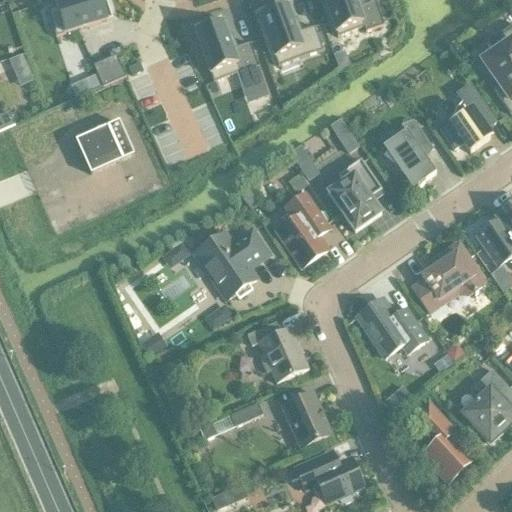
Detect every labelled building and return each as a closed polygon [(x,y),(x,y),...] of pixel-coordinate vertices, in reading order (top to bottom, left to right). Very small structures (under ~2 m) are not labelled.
[(105,0),(85,0),(47,12),(56,39),(113,21),(105,0)] [(322,0),(337,40),(364,30),(365,35),(384,28),(375,4),(362,9),(359,0),(322,0)] [(284,4),(258,14),(278,70),(322,54),(314,30),(301,34),(297,21),(291,23),(284,4)] [(220,20),(193,30),(213,86),(258,70),(250,46),(237,51),(232,37),(227,39),(220,20)] [(511,28),(511,29),(509,30),(507,32),(506,34),(506,37),(506,40),(507,42),(509,46),(482,64),(499,89),(493,93),(509,115),(511,118),(511,28)] [(117,59),(93,69),(103,91),(126,81),(117,59)] [(149,72),(126,79),(130,89),(152,81),(149,72)] [(484,134),(495,126),(470,89),(457,98),(462,105),(456,111),(453,119),(452,127),(441,135),(454,153),(463,147),(470,156),(490,142),(484,134)] [(9,115),(0,119),(0,134),(15,128),(9,115)] [(436,177),(423,158),(433,152),(413,123),(401,128),(401,129),(405,135),(383,160),(419,191),(425,184),(436,177)] [(91,177),(133,158),(118,125),(76,144),(91,177)] [(370,201),(381,193),(360,163),(338,178),(343,185),(327,196),(355,235),(381,217),(370,201)] [(319,240),(329,233),(330,232),(306,197),(284,212),(293,224),(276,235),(302,272),(328,254),(319,240)] [(511,208),(494,221),(497,225),(475,240),(495,269),(511,257),(511,208)] [(254,269),(259,265),(268,259),(252,235),(232,249),(224,238),(195,258),(227,304),(256,284),(246,269),(251,266),(254,269)] [(483,283),(471,265),(458,246),(430,265),(434,271),(422,280),(424,283),(412,292),(429,317),(445,307),(442,302),(456,292),(460,299),(468,300),(473,296),(475,298),(478,296),(476,294),(482,290),(483,283)] [(428,344),(406,312),(395,320),(383,303),(356,321),(384,362),(401,351),(406,358),(428,344)] [(308,372),(290,332),(281,336),(276,326),(247,339),(252,350),(258,347),(264,359),(260,361),(266,376),(271,374),(276,387),(308,372)] [(463,358),(459,351),(454,350),(447,355),(453,365),(463,358)] [(183,375),(178,363),(161,371),(166,382),(183,375)] [(490,447),(511,426),(511,416),(503,406),(511,397),(511,395),(492,373),(474,389),(483,399),(462,418),(490,447)] [(332,439),(314,396),(281,411),(300,453),(332,439)] [(235,430),(263,418),(258,406),(230,419),(235,430)] [(473,463),(450,438),(454,435),(428,408),(411,424),(422,436),(424,435),(436,448),(423,459),(448,486),(473,463)] [(363,490),(351,463),(335,470),(331,468),(327,459),(288,476),(291,484),(299,481),(304,492),(311,488),(315,496),(319,498),(322,496),(327,507),(339,501),(341,505),(345,507),(353,504),(354,499),(353,495),(363,490)]
